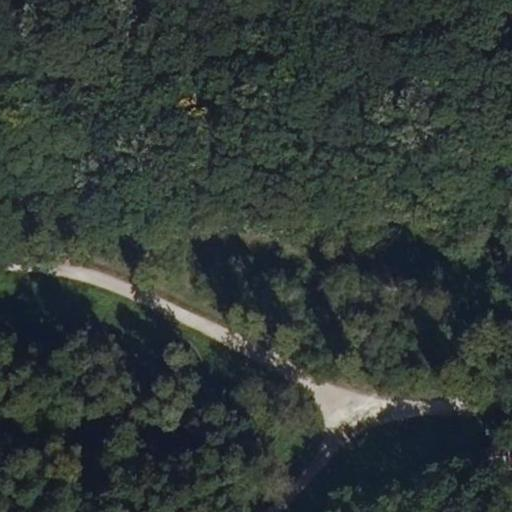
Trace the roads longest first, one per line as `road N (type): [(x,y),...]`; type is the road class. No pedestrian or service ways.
road 1 (track): [(313,466),(388,416),(170,310),(92,280),(0,265)]
road 2 (track): [(388,416),(418,403),(511,406)]
